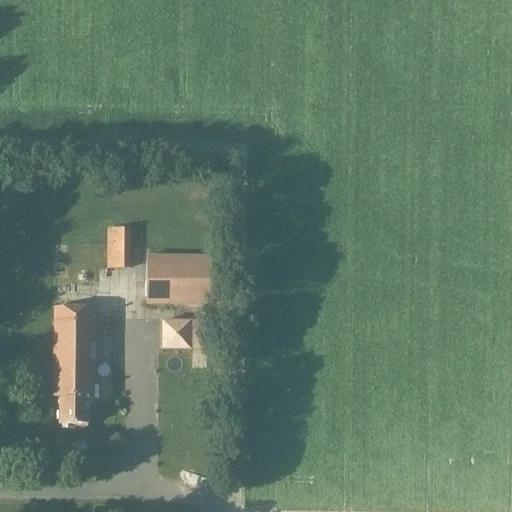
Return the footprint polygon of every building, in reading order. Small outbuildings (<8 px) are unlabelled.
[(130,269),(130,228),(106,228),(106,269),(130,269)] [(209,306),(210,257),(146,256),(145,305),(209,306)] [(93,308),(53,308),(52,396),(58,396),(58,424),(76,425),(76,426),(86,426),(86,404),(92,404),(93,308)] [(209,323),(160,322),(160,351),(208,351),(209,323)] [(153,442),(153,411),(143,411),(143,442),(153,442)]
